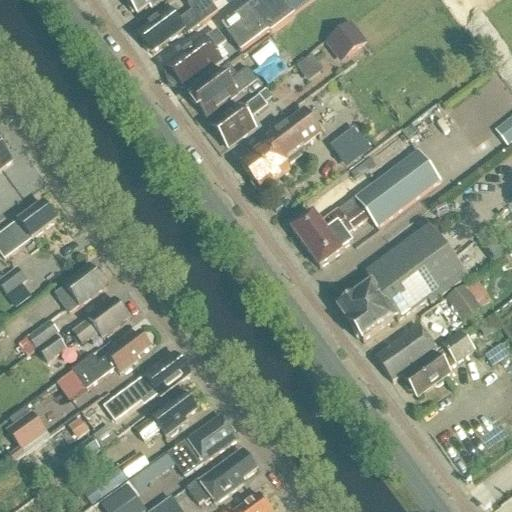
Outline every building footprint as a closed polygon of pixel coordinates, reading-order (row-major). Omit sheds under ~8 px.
[(148,12),(150,15),(170,0),(130,0),(126,4),(127,6),(127,9),(132,17),(135,17),(137,20),(148,12)] [(185,35),(188,39),(218,17),(206,0),(199,0),(187,9),(191,15),(178,26),(167,12),(154,21),(157,25),(137,39),(152,59),(185,35)] [(295,20),(322,0),(264,0),(222,31),(241,57),(268,38),(271,39),(296,21),(295,20)] [(368,48),(352,27),(325,47),(341,68),(368,48)] [(225,48),(216,36),(168,72),(184,94),(222,65),(215,55),(225,48)] [(248,61),(262,77),(278,64),(265,47),(248,61)] [(315,80),(316,83),(338,70),(323,47),(309,55),(322,76),(315,80)] [(293,69),(306,86),(321,74),(308,58),(293,69)] [(281,65),(261,80),(269,90),(288,75),(281,65)] [(206,123),(256,85),(247,73),(237,80),(229,69),(189,99),(206,123)] [(259,101),(241,114),(240,112),(213,132),(228,153),(255,133),(250,125),(268,112),(265,108),(272,103),(266,94),(258,100),(259,101)] [(261,198),(291,175),(284,165),(320,138),(305,118),(268,145),(270,147),(240,169),(252,186),(251,190),(255,195),(259,195),(261,198)] [(511,122),(496,135),(508,151),(511,147),(511,122)] [(0,176),(13,167),(3,154),(0,156),(0,176)] [(320,273),(353,249),(348,241),(355,236),(353,234),(368,223),(376,234),(440,186),(419,158),(356,205),(354,203),(339,215),(338,214),(327,222),(327,223),(321,227),(314,218),(291,235),(320,273)] [(355,182),(374,169),(369,161),(349,175),(355,182)] [(57,226),(43,208),(16,229),(0,240),(0,258),(5,265),(19,254),(16,250),(29,240),(32,245),(57,226)] [(429,230),(369,275),(374,288),(355,303),(353,300),(342,308),(344,310),(342,312),(354,328),(367,345),(396,324),(398,327),(428,305),(431,309),(468,282),(429,230)] [(0,285),(0,290),(8,301),(28,286),(17,272),(0,285)] [(70,319),(106,292),(91,272),(55,299),(70,319)] [(480,314),(463,291),(446,303),(463,326),(480,314)] [(82,351),(98,339),(103,345),(130,325),(115,306),(73,338),(82,351)] [(50,326),(27,342),(28,343),(19,350),(27,361),(59,338),(50,326)] [(392,388),(437,356),(420,332),(375,364),(392,388)] [(442,352),(444,355),(404,385),(418,404),(434,392),(438,393),(443,389),(444,386),(447,384),(443,380),(475,356),(461,337),(442,352)] [(140,338),(127,348),(125,346),(98,367),(93,360),(72,375),(87,395),(116,374),(120,379),(139,365),(137,362),(151,353),(140,338)] [(57,341),(37,355),(48,369),(67,355),(57,341)] [(156,397),(160,402),(190,380),(175,360),(115,404),(126,419),(156,397)] [(178,432),(186,426),(185,425),(197,415),(186,401),(174,411),(172,408),(137,434),(145,446),(160,434),(166,442),(167,441),(171,442),(178,437),(178,432)] [(32,417),(7,436),(20,453),(10,461),(16,468),(51,442),(48,438),(32,417)] [(194,454),(205,469),(238,445),(221,422),(165,462),(171,471),(194,454)] [(77,444),(89,435),(80,423),(68,431),(77,444)] [(92,439),(99,449),(114,440),(106,429),(92,439)] [(81,468),(95,457),(86,445),(72,456),(81,468)] [(242,456),(201,488),(199,486),(187,494),(199,511),(211,502),(217,510),(241,492),(239,489),(257,476),(242,456)] [(140,457),(119,472),(128,484),(149,470),(140,457)] [(269,511),(260,500),(243,511),(229,511),(230,511),(229,511),(269,511)]
